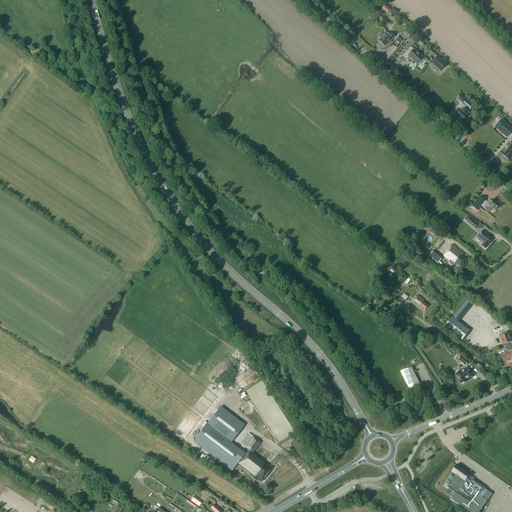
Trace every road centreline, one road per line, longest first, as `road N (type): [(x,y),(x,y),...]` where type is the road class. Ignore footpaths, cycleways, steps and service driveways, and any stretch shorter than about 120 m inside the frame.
road 1 (primary): [(366,427),(323,358),(175,208),(138,139),(93,0)]
road 2 (unclassified): [(511,190),(305,0)]
road 3 (track): [(179,313),(242,360),(227,401),(244,427)]
road 4 (tertiary): [(391,440),(511,390)]
